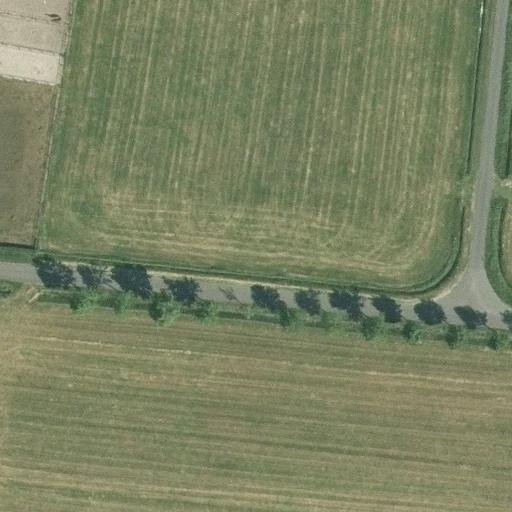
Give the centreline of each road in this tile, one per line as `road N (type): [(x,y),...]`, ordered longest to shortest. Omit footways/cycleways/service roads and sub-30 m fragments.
road 1 (unclassified): [(0,272),(470,318)]
road 2 (unclassified): [(470,318),(502,0)]
